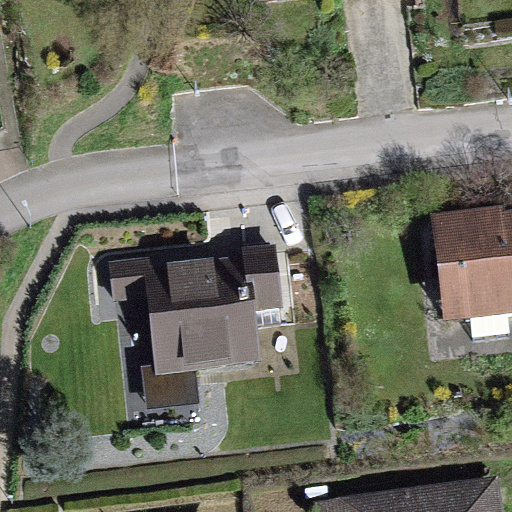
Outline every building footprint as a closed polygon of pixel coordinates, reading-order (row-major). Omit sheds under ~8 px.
[(13,0),(0,0),(0,61),(25,57),(13,0)] [(439,0),(299,0),(302,16),(439,1),(439,0)] [(511,235),(478,239),(488,336),(511,333),(511,235)] [(283,264),(176,270),(182,375),(290,368),(283,264)] [(456,511),(434,493),(341,511),(340,511),(511,511),(511,504),(471,511),(456,511)]
